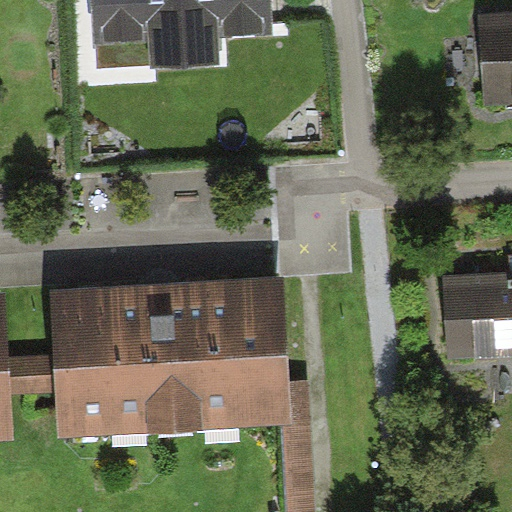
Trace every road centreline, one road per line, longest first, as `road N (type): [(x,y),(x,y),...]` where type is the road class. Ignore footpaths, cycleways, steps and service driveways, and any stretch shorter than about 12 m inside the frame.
road 1 (residential): [(347,0),(367,190)]
road 2 (residential): [(367,190),(511,182)]
